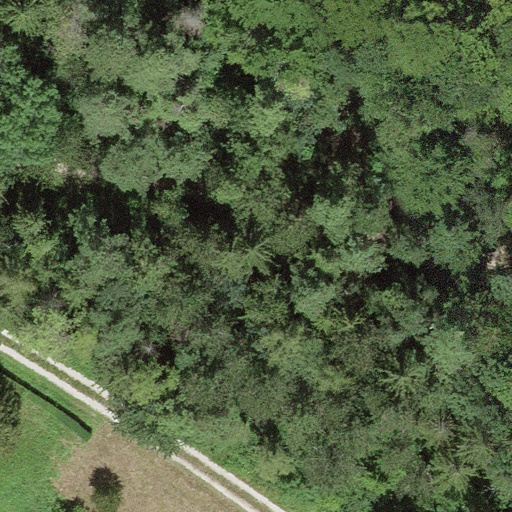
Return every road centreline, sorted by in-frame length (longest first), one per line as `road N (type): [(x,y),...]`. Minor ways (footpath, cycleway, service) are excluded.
road 1 (track): [(0,169),(118,172),(511,265)]
road 2 (track): [(0,341),(258,511)]
